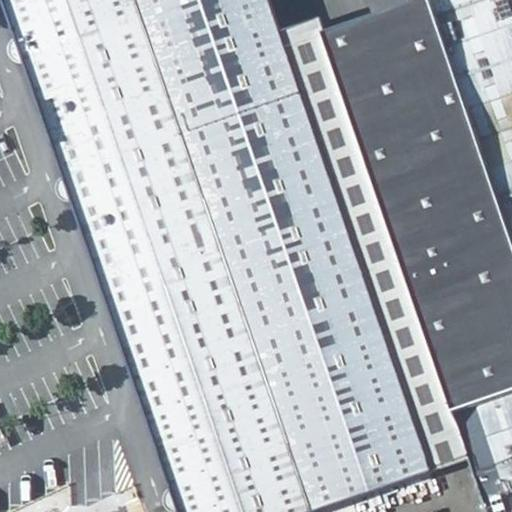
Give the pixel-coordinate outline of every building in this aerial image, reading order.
[(310,511),(140,0),(9,0),(21,34),(16,37),(13,40),(11,45),(11,47),(11,49),(11,53),(12,56),(15,59),(22,63),(23,62),(26,62),(30,62),(65,166),(68,176),(66,177),(65,177),(63,179),(61,181),(60,183),(59,187),(59,191),(60,195),(62,197),(66,201),(67,201),(69,202),(73,202),(77,201),(78,207),(169,474),(173,487),(169,489),(167,492),(165,495),(163,499),(164,503),(165,507),(168,510),(171,511),(310,511)] [(140,0),(310,511),(321,511),(434,471),(359,251),(341,199),(290,49),(272,0),(140,0)] [(511,511),(511,0),(427,0),(428,2),(511,249),(511,390),(473,403),(509,511),(511,511)] [(491,511),(509,511),(473,403),(511,390),(511,249),(428,2),(329,36),(472,457),(491,511)] [(290,49),(341,199),(362,192),(372,188),(390,240),(380,244),(359,251),(434,471),(472,457),(329,36),(290,49)] [(372,188),(362,192),(380,244),(390,240),(372,188)] [(341,199),(359,251),(380,244),(362,192),(341,199)]
